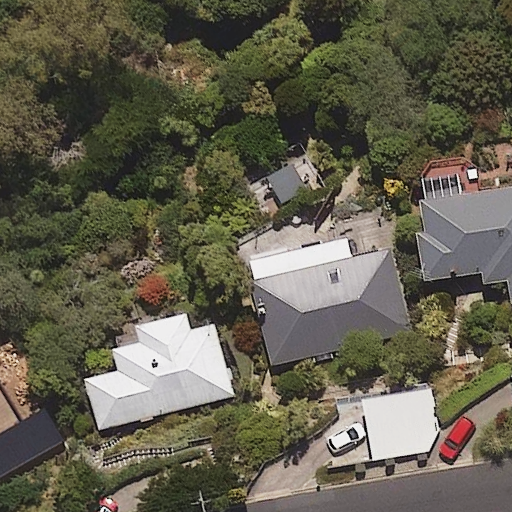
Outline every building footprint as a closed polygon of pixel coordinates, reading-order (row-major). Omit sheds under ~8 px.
[(233,189),(257,229),(329,187),(306,147),(233,189)] [(463,169),(420,171),(425,278),(508,274),(509,303),(511,303),(511,189),(465,192),(463,169)] [(351,259),(348,240),(250,259),(271,363),(410,336),(393,251),(351,259)] [(187,315),(134,328),(138,340),(110,347),(116,373),(87,380),(100,430),(233,396),(215,326),(191,332),(187,315)] [(1,389),(0,389),(0,429),(15,423),(1,389)] [(441,448),(431,389),(311,410),(321,469),(441,448)]
